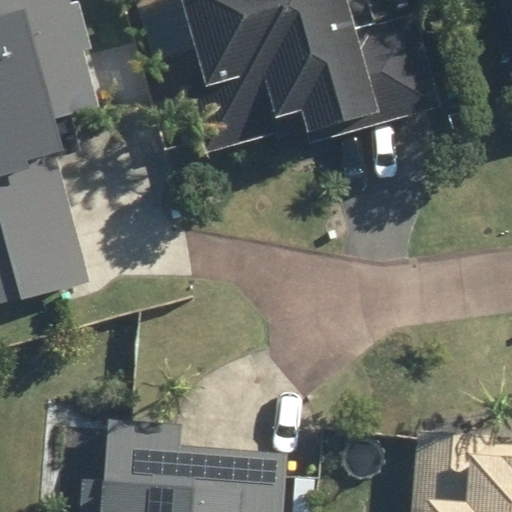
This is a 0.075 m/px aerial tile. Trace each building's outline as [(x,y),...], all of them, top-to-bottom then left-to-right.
[(0,0),(0,327),(89,302),(53,177),(78,170),(73,149),(96,142),(79,84),(87,81),(75,37),(67,38),(56,0),(0,0)] [(437,124),(413,33),(372,44),(360,0),(233,0),(173,16),(199,106),(183,110),(201,174),(298,148),(303,169),(375,149),(373,142),(437,124)] [(511,0),(509,0),(511,9),(511,10),(501,13),(511,55),(511,67),(504,71),(511,103),(511,0)] [(278,511),(281,476),(179,466),(182,443),(107,437),(101,502),(83,500),(82,511),(278,511)] [(511,511),(511,463),(491,463),(491,455),(416,451),(411,511),(511,511)]
